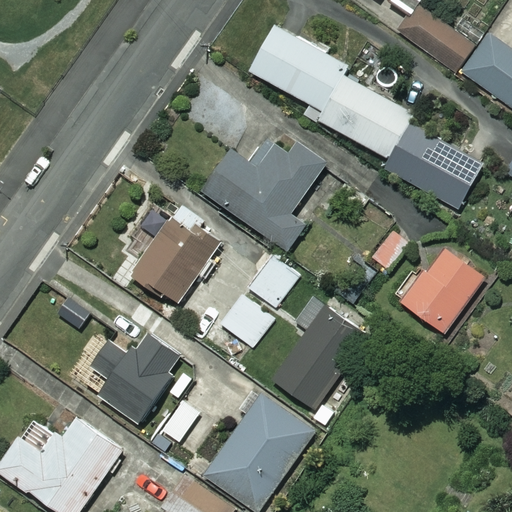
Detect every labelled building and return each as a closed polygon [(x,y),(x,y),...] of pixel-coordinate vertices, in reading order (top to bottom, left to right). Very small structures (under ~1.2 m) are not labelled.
[(474,44),(420,7),(401,35),(455,72),(474,44)] [(323,114),(344,77),(350,67),(276,25),(249,73),(322,113),(323,114)] [(511,52),(489,37),(478,53),(473,50),(459,72),(511,107),(511,52)] [(323,114),(319,122),(390,162),(412,124),(416,117),(344,77),(323,114)] [(390,162),(386,171),(457,211),(484,164),(412,124),(390,162)] [(286,154),(268,141),(263,149),(256,145),(245,159),(231,149),(202,192),(285,251),(314,210),(300,200),(324,166),(293,144),(286,154)] [(369,202),(349,188),(337,204),(358,219),(369,202)] [(201,220),(179,205),(133,276),(181,307),(221,245),(195,228),(201,220)] [(411,241),(398,229),(371,257),(384,270),(411,241)] [(485,280),(447,249),(401,303),(439,335),(485,280)] [(301,275),(271,255),(248,288),(277,309),(301,275)] [(275,319),(243,295),(221,325),(254,348),(275,319)] [(367,338),(315,300),(300,321),(310,328),(272,381),(313,411),(367,338)] [(185,364),(147,335),(131,356),(110,341),(90,368),(108,381),(98,396),(139,426),(185,364)] [(266,511),(320,434),(266,397),(209,479),(256,511),(266,511)] [(201,417),(183,403),(163,430),(181,444),(201,417)] [(78,511),(120,449),(76,420),(63,439),(31,418),(0,464),(0,474),(55,511),(78,511)] [(225,511),(230,507),(184,476),(161,509),(166,511),(225,511)]
